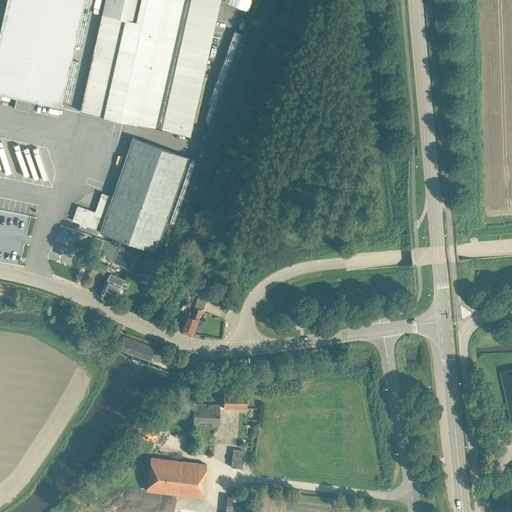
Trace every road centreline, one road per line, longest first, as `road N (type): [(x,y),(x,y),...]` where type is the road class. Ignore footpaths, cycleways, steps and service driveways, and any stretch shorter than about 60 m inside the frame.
road 1 (secondary): [(444,321),(415,0)]
road 2 (tertiary): [(244,348),(254,297),(285,272),(511,247)]
road 3 (tertiary): [(244,348),(203,348),(0,272)]
road 4 (unclassified): [(479,511),(463,341),(482,317),(511,316)]
road 5 (secondary): [(462,511),(444,321)]
road 6 (unclassified): [(411,498),(382,329)]
road 7 (tertiary): [(244,348),(382,329)]
